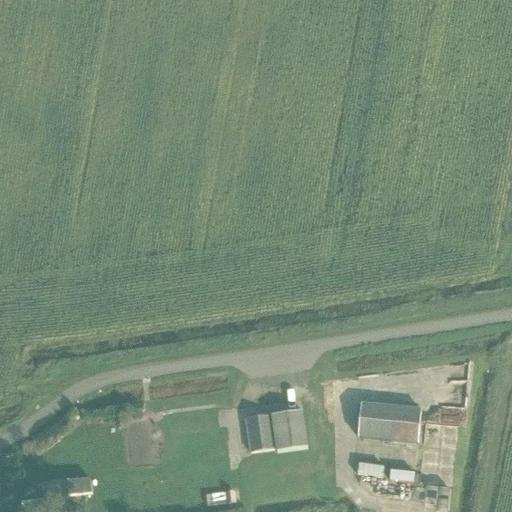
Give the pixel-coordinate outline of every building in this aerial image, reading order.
[(465,406),(463,392),(437,395),(439,409),(465,406)] [(418,445),(422,411),(361,405),(358,439),(418,445)] [(136,485),(231,472),(224,427),(221,428),(218,410),(131,422),(131,423),(127,424),(136,485)] [(277,453),(308,448),(303,412),(272,417),(277,453)] [(275,451),(270,417),(246,421),(250,454),(275,451)] [(458,428),(447,427),(424,424),(418,484),(453,487),(458,428)] [(406,455),(381,452),(380,464),(405,466),(406,455)] [(378,510),(402,511),(403,498),(378,497),(378,510)]
